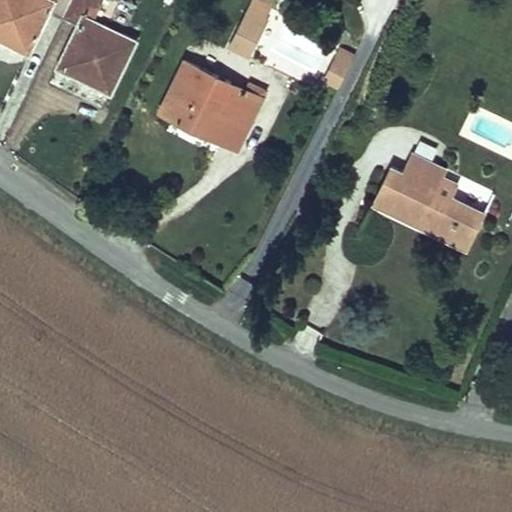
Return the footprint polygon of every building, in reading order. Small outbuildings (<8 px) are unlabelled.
[(0,0),(0,39),(31,54),(52,11),(64,17),(72,0),(0,0)] [(56,67),(112,92),(138,40),(93,18),(101,0),(72,0),(64,17),(77,23),(56,67)] [(248,53),(270,7),(256,0),(254,0),(232,46),(248,53)] [(351,63),(356,53),(342,46),(337,56),(351,63)] [(340,84),(351,63),(337,56),(327,77),(340,84)] [(246,88),(186,58),(160,109),(237,147),(262,97),(246,88)] [(250,81),(246,88),(262,97),(266,90),(250,81)] [(468,250),(487,210),(453,194),(459,182),(444,174),(447,168),(412,151),(403,170),(391,164),(372,204),(468,250)] [(243,308),(258,285),(237,272),(223,295),(243,308)]
